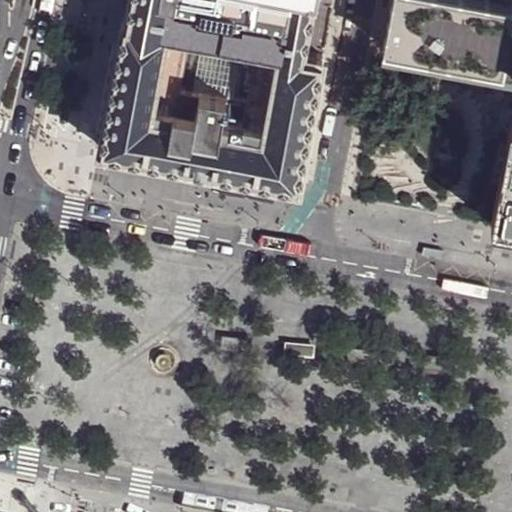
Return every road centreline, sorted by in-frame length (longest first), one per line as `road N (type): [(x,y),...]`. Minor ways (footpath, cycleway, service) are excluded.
road 1 (residential): [(0,451),(344,511)]
road 2 (residential): [(316,257),(9,198)]
road 3 (trunk): [(53,0),(0,295)]
road 4 (residential): [(316,257),(363,0)]
road 5 (tertiary): [(9,198),(48,0)]
road 6 (residential): [(511,293),(316,257)]
